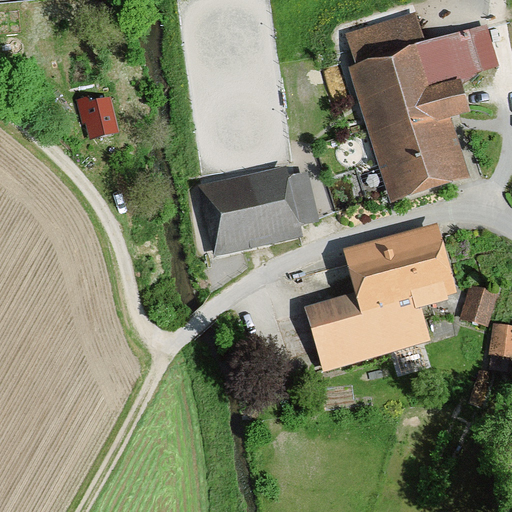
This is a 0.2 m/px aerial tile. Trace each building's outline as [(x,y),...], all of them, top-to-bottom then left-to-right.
[(354,62),(391,206),(471,186),(454,120),(476,115),(467,82),(486,78),(474,30),(354,62)] [(89,140),(122,132),(113,94),(79,101),(89,140)] [(298,164),(198,183),(212,258),(312,239),(298,164)] [(307,294),(329,375),(435,347),(425,310),(462,300),(442,227),(347,252),(354,281),(307,294)] [(487,325),(495,293),(473,287),(465,320),(487,325)] [(511,358),(511,331),(497,329),(493,355),(511,358)]
